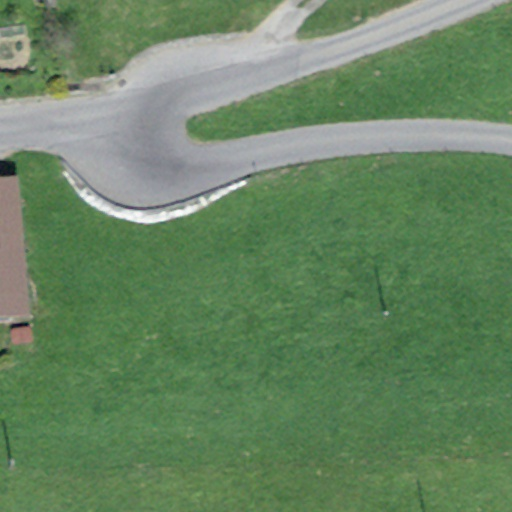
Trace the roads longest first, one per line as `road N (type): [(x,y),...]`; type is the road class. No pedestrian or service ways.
road 1 (unclassified): [(118,123),(137,162),(182,173),(330,140),(408,133),(511,138)]
road 2 (unclassified): [(460,0),(376,36),(134,108),(118,123)]
